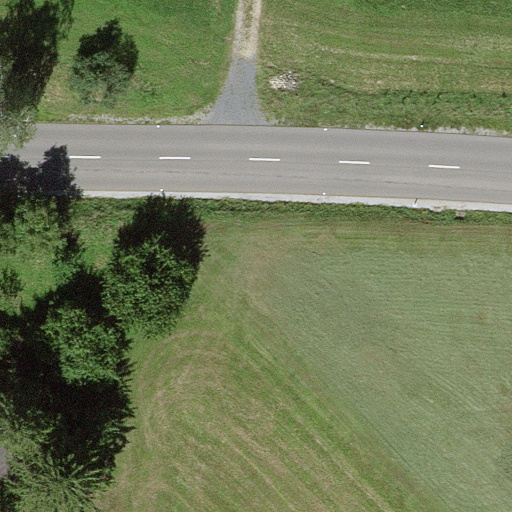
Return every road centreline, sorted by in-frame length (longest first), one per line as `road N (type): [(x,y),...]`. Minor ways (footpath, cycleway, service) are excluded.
road 1 (tertiary): [(0,153),(231,154),(511,170)]
road 2 (track): [(231,154),(248,0)]
